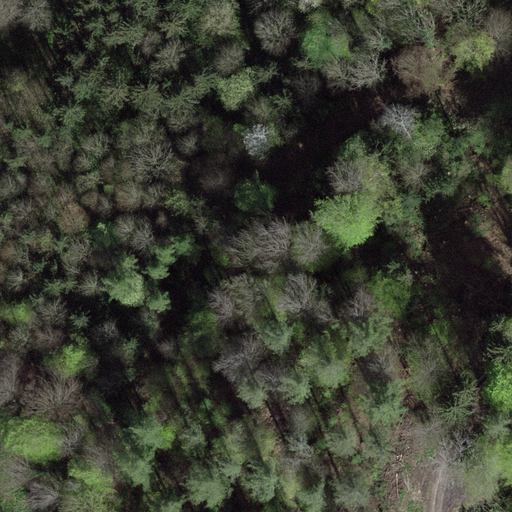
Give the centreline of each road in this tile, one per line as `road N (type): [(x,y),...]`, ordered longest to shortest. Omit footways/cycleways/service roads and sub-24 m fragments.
road 1 (track): [(511,1),(306,150),(239,210),(155,352),(132,511)]
road 2 (track): [(435,511),(455,440),(511,374)]
